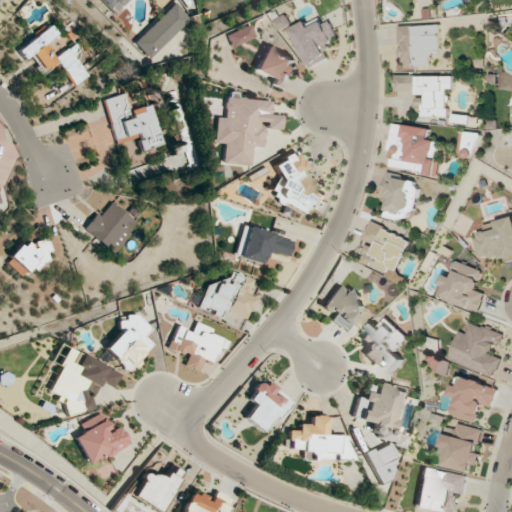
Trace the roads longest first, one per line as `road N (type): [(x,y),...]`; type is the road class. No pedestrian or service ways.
road 1 (residential): [(177,426),(307,287),(354,192),(368,90),(362,0)]
road 2 (residential): [(177,426),(220,464),(323,511),(506,462),(511,442)]
